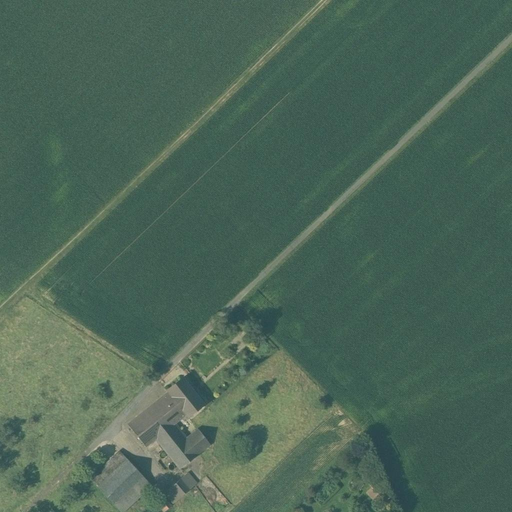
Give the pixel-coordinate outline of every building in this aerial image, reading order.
[(183,378),(167,390),(168,392),(186,414),(187,416),(203,404),(183,378)] [(186,414),(168,392),(128,425),(145,447),(155,439),(174,423),(186,414)] [(185,438),(174,423),(155,439),(179,469),(198,454),(209,445),(197,429),(185,438)] [(119,451),(90,479),(122,511),(131,504),(151,485),(119,451)] [(187,473),(163,493),(173,504),(194,485),(196,484),(187,473)] [(373,497),(376,493),(370,487),(366,492),(373,497)] [(163,511),(170,506),(164,499),(154,507),(157,511),(163,511)]
